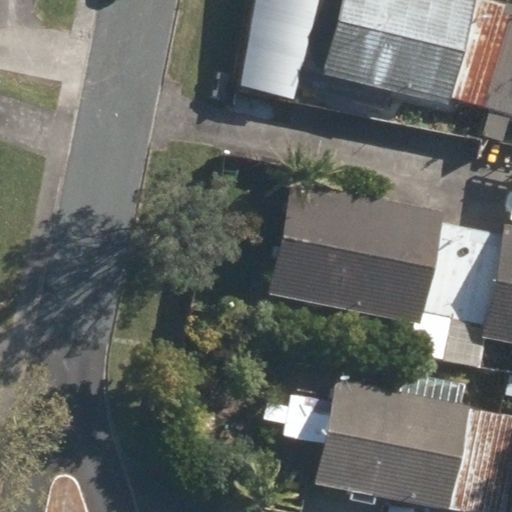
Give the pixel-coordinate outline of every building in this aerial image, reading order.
[(343,0),(325,75),(449,106),(450,103),(491,112),(511,31),(511,9),(478,0),(477,0),(476,4),(460,0),(343,0)] [(511,31),(491,112),(484,140),(506,146),(511,118),(511,31)] [(453,325),(470,233),(444,228),(446,217),(292,187),(271,298),(422,327),(423,318),(453,325)] [(504,240),(470,233),(453,325),(449,345),(464,349),(468,326),(486,331),(483,343),(511,348),(511,230),(507,229),(504,240)] [(461,409),(465,390),(403,379),(400,396),(336,383),(316,488),(435,511),(488,511),(507,419),(461,409)] [(511,511),(511,419),(507,419),(488,511),(511,511)]
